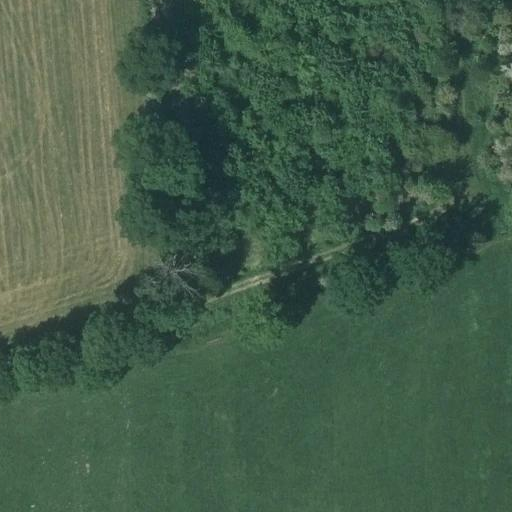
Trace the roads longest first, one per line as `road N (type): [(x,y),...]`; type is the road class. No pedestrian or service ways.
road 1 (track): [(0,365),(428,223),(457,188),(449,0)]
road 2 (track): [(166,0),(185,223)]
